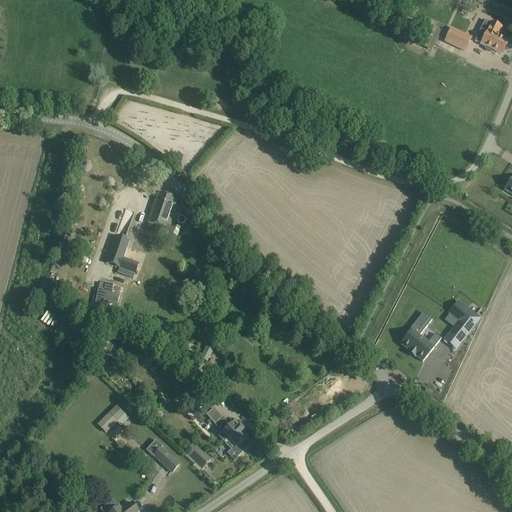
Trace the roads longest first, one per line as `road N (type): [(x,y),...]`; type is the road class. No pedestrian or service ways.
road 1 (unclassified): [(391,382),(260,275),(138,148),(89,124),(0,113)]
road 2 (track): [(424,188),(122,92),(109,95),(89,124)]
road 3 (unclassified): [(203,511),(391,382)]
road 4 (unclassified): [(391,382),(511,480)]
road 5 (unclassified): [(424,188),(469,172),(511,85)]
